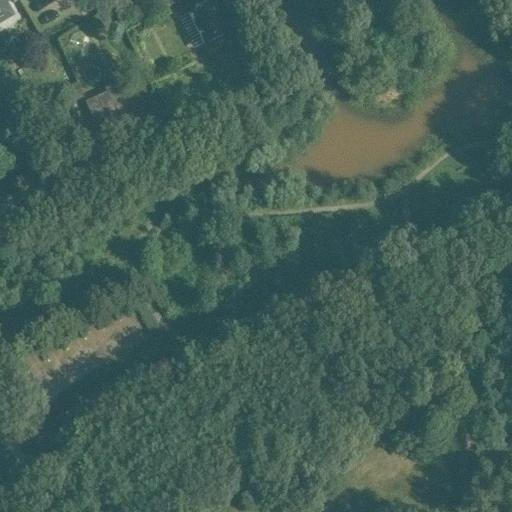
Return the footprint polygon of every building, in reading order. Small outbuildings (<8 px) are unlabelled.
[(0,0),(0,24),(16,16),(6,0),(0,0)] [(229,35),(211,0),(200,0),(185,8),(204,47),(229,35)] [(67,90),(52,97),(59,112),(73,105),(67,90)] [(107,93),(85,104),(106,147),(128,136),(136,153),(161,141),(160,139),(165,136),(159,122),(144,90),(113,105),(107,93)] [(30,144),(18,151),(31,174),(23,179),(36,202),(56,191),(30,144)] [(7,182),(0,186),(0,220),(22,206),(7,182)]
